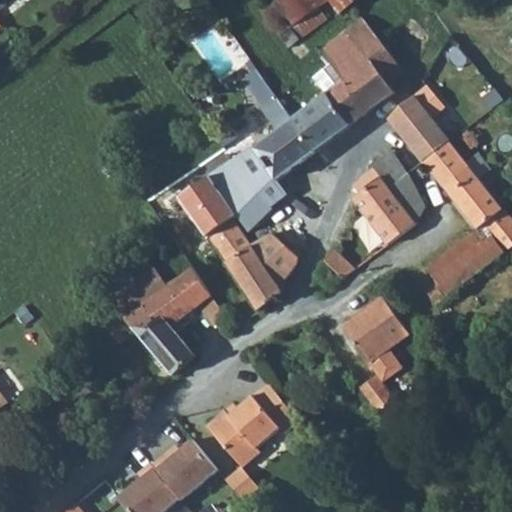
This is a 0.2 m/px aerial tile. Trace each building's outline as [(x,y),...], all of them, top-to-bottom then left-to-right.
[(329,0),(276,0),(262,12),(290,48),(329,19),(320,7),(329,0)] [(357,0),(332,0),(341,13),(357,0)] [(328,95),(295,122),(316,151),(395,93),(395,92),(389,84),(404,72),(363,18),(321,53),(332,66),(345,82),(328,95)] [(315,79),(328,95),(345,82),(332,66),(315,79)] [(274,117),(286,110),(258,69),(246,79),(274,117)] [(392,119),(425,161),(451,142),(440,129),(451,120),(439,103),(440,102),(429,88),(396,113),(392,119)] [(499,114),(508,107),(503,101),(494,108),(499,114)] [(271,120),(280,133),(295,122),(286,110),(274,117),(271,120)] [(233,133),(218,143),(232,159),(274,206),(289,192),(280,178),(316,151),(295,122),(280,133),(259,149),(253,150),(246,154),(233,133)] [(479,142),(468,128),(458,135),(470,149),(479,142)] [(426,292),(437,305),(511,247),(511,218),(488,189),(467,163),(451,142),(425,161),(477,229),(428,268),(439,282),(426,292)] [(390,147),(372,162),(374,165),(365,173),(366,175),(354,185),(360,191),(354,198),(390,244),(417,224),(418,222),(391,187),(410,173),(390,147)] [(477,155),(467,163),(488,189),(495,183),(487,174),(490,172),(477,155)] [(180,196),(209,235),(238,215),(258,245),(277,231),(264,218),(275,207),(274,206),(232,159),(180,196)] [(427,207),(410,173),(391,187),(418,222),(427,207)] [(291,248),(301,235),(275,207),(264,218),(277,231),(291,248)] [(219,250),(260,309),(285,291),(282,286),(301,262),(300,258),(291,248),(277,231),(258,245),(238,215),(209,235),(219,250)] [(327,259),(345,277),(357,268),(334,244),(327,259)] [(103,283),(127,316),(170,285),(146,251),(103,283)] [(322,295),(345,277),(327,259),(318,271),(322,275),(313,285),(322,295)] [(194,328),(185,317),(200,304),(214,323),(227,313),(213,293),(194,267),(170,285),(127,316),(175,375),(199,355),(183,336),(194,328)] [(409,332),(382,296),(342,327),(370,362),(409,332)] [(377,374),(359,387),(377,411),(395,398),(377,374)] [(288,437),(301,426),(273,383),(233,415),(228,408),(207,424),(240,466),(242,468),(262,452),(258,446),(282,429),(288,437)] [(217,469),(192,438),(157,466),(184,499),(217,469)] [(240,466),(225,478),(243,502),(258,489),(242,468),(240,466)] [(166,511),(182,497),(156,467),(122,494),(135,511),(166,511)] [(84,511),(77,502),(65,511),(84,511)]
